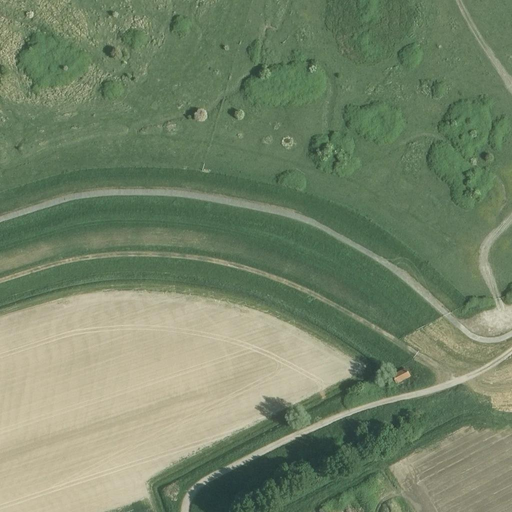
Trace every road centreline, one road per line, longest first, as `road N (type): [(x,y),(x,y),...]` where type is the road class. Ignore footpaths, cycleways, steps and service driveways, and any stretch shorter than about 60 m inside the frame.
road 1 (track): [(450,384),(438,366),(321,298),(206,257),(71,260),(0,283)]
road 2 (track): [(185,511),(197,486),(299,434),(459,381),(511,351)]
